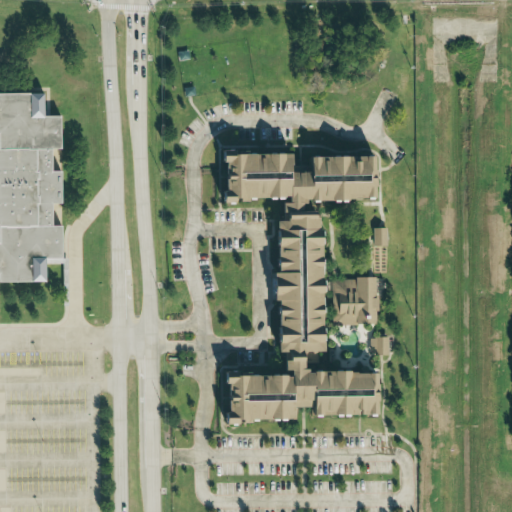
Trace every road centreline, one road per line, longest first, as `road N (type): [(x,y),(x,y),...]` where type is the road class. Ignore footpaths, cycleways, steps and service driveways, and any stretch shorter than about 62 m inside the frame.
road 1 (tertiary): [(108,0),(120,511)]
road 2 (tertiary): [(150,337),(136,83)]
road 3 (tertiary): [(152,467),(150,337)]
